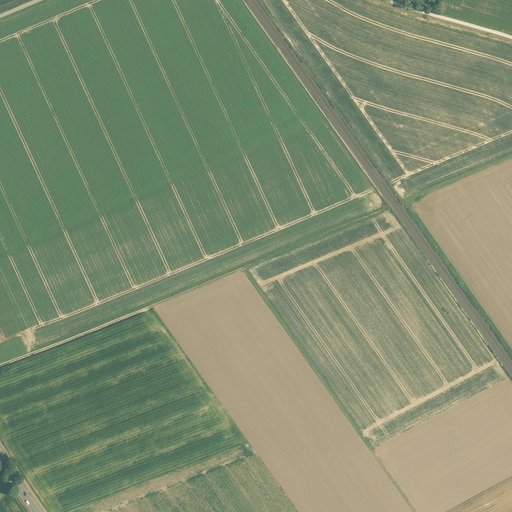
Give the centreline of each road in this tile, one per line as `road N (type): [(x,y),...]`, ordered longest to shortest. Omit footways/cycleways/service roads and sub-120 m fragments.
road 1 (track): [(381,212),(0,365)]
road 2 (track): [(236,431),(237,445),(66,511)]
road 3 (track): [(388,0),(511,37)]
